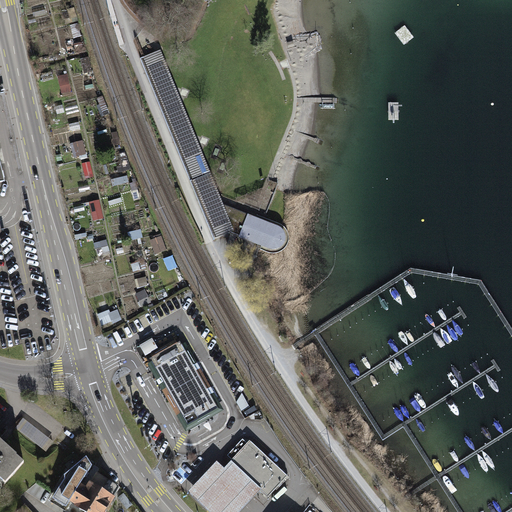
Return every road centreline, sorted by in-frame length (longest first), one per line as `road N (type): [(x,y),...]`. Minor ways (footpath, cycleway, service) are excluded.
road 1 (primary): [(3,0),(89,372)]
road 2 (primary): [(89,372),(115,440),(168,511)]
